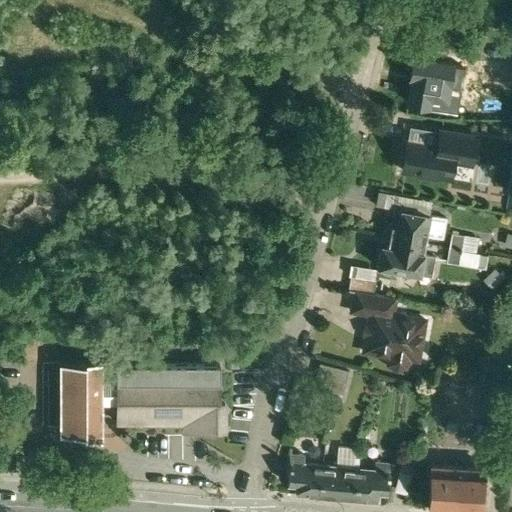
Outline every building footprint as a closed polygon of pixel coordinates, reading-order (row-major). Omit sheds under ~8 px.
[(489,46),(475,44),(473,54),(487,56),(489,46)] [(452,59),(414,52),(410,71),(413,71),(408,96),(427,100),(430,92),(445,95),(448,81),(461,83),(464,63),(452,61),(452,59)] [(476,134),(408,122),(400,169),(449,177),(452,161),(471,164),(476,134)] [(431,212),(395,205),(392,218),(390,217),(387,230),(396,232),(395,234),(426,240),(428,228),(429,227),(432,224),(433,219),(431,216),(431,213),(430,213),(431,212)] [(463,232),(452,229),(449,244),(461,246),(463,232)] [(426,240),(395,234),(396,232),(387,230),(387,234),(389,235),(387,242),(382,242),(378,263),(398,266),(398,267),(401,268),(403,271),(411,273),(414,270),(416,271),(417,270),(420,270),(426,240)] [(461,246),(449,244),(447,258),(458,260),(461,246)] [(396,294),(355,287),(351,308),(370,311),(371,306),(393,310),(396,294)] [(393,310),(371,306),(370,311),(364,348),(388,352),(388,354),(388,356),(390,360),(393,363),(397,365),(399,365),(402,364),(405,363),(408,360),(410,356),(418,358),(425,316),(393,310)] [(311,357),(304,382),(339,393),(347,368),(311,357)] [(220,377),(117,377),(117,380),(103,379),(103,359),(59,359),(59,431),(76,431),(76,435),(103,439),(103,402),(117,402),(117,420),(195,420),(195,429),(225,430),(225,400),(216,400),(216,396),(220,396),(220,377)] [(220,361),(117,361),(117,377),(220,377),(220,361)] [(446,385),(434,382),(430,398),(442,401),(446,385)] [(477,416),(449,414),(448,427),(476,429),(477,416)] [(476,429),(448,427),(447,444),(475,446),(476,429)] [(305,451),(291,450),(288,480),(296,481),(296,491),(317,493),(319,473),(323,474),(324,461),(304,459),(305,451)] [(374,466),(354,464),(353,482),(357,482),(356,497),(378,498),(379,489),(386,490),(389,459),(375,458),(374,466)] [(354,464),(324,461),(323,474),(319,473),(317,493),(356,497),(357,482),(353,482),(354,464)] [(488,466),(431,462),(428,503),(486,507),(488,466)]
